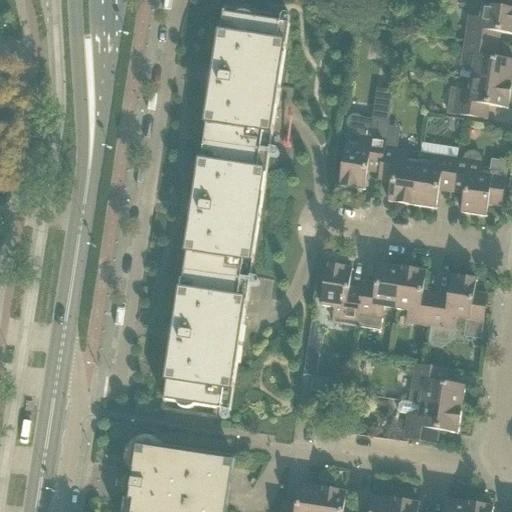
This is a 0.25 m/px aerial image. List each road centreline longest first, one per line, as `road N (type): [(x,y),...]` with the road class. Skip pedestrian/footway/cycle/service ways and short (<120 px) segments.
road 1 (residential): [(84,384),(116,385),(184,0)]
road 2 (secondary): [(54,379),(81,223),(91,97)]
road 3 (residential): [(495,465),(464,473),(254,442)]
road 4 (residential): [(511,254),(312,228)]
road 5 (secondary): [(34,511),(54,379)]
road 6 (residential): [(62,511),(84,384)]
